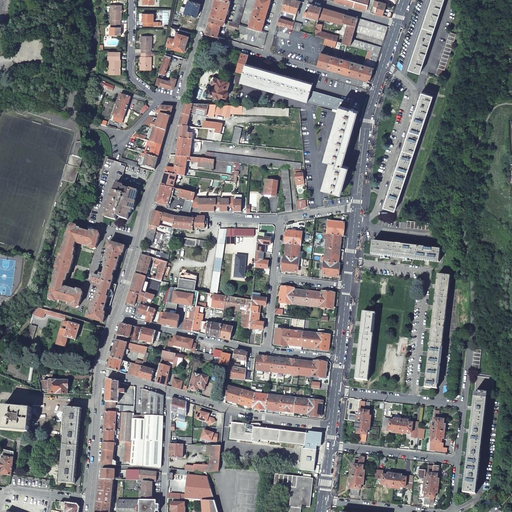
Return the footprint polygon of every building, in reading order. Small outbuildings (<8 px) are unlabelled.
[(238,3),(226,0),(215,0),(211,15),(226,20),(231,21),(233,22),(238,3)] [(257,0),(250,27),(262,30),(271,0),(257,0)] [(295,0),(285,0),(282,9),(297,14),(300,1),(295,0)] [(333,0),(333,2),(366,12),(369,0),(333,0)] [(431,0),(429,8),(441,11),(444,0),(431,0)] [(181,13),(185,14),(189,15),(197,17),(201,4),(197,4),(189,1),(187,9),(186,8),(184,8),(182,7),(181,13)] [(386,4),(379,2),(378,6),(373,4),(371,13),(382,17),(386,4)] [(245,6),(238,3),(233,22),(240,24),(245,6)] [(318,20),(321,8),(310,5),(308,10),(305,9),(303,16),(318,20)] [(390,19),(394,7),(388,5),(384,17),(390,19)] [(112,21),(112,25),(121,25),(121,22),(123,22),(123,7),(111,7),(111,21),(112,21)] [(341,27),(344,15),(321,8),(318,20),(341,27)] [(429,8),(423,27),(434,31),(441,11),(429,8)] [(154,15),(141,15),(140,15),(140,19),(141,22),(142,22),(142,23),(143,23),(143,27),(153,27),(153,23),(154,23),(154,18),(154,15)] [(226,20),(211,15),(206,33),(218,37),(221,25),(224,26),(226,20)] [(347,24),(355,27),(358,19),(344,15),(341,27),(343,28),(344,25),(347,26),(347,24)] [(292,30),(294,23),(280,18),(278,25),(292,30)] [(355,27),(354,31),(383,41),(387,28),(358,19),(355,27)] [(233,22),(231,21),(230,24),(230,27),(243,32),(242,34),(245,34),(247,33),(266,38),(268,32),(262,30),(250,27),(240,24),(233,22)] [(302,26),(294,23),(292,30),(300,32),(302,26)] [(346,45),(350,46),(352,39),(354,31),(355,27),(347,24),(347,26),(341,44),(343,44),(346,45)] [(121,25),(112,25),(112,28),(111,28),(111,36),(122,37),(122,29),(121,28),(121,25)] [(423,27),(416,46),(428,50),(434,31),(423,27)] [(169,38),(167,46),(173,47),(173,49),(184,52),(188,37),(177,34),(175,40),(169,38)] [(456,36),(449,34),(436,77),(442,79),(456,36)] [(142,51),(142,54),(151,54),(151,50),(152,50),(152,37),(141,37),(141,50),(142,51)] [(381,48),(352,39),(350,46),(357,48),(367,51),(378,55),(381,48)] [(416,46),(409,70),(421,74),(428,50),(416,46)] [(367,51),(365,59),(369,60),(369,61),(376,63),(378,55),(367,51)] [(246,65),(249,55),(242,53),(236,71),(243,73),(246,65)] [(327,70),(331,56),(320,53),(316,66),(327,70)] [(120,54),(111,54),(108,54),(108,61),(109,61),(110,73),(109,76),(121,76),(121,73),(121,61),(120,61),(120,58),(120,54)] [(151,54),(142,54),(141,58),(140,58),(140,71),(151,71),(152,58),(151,58),(151,54)] [(327,70),(337,73),(342,59),(331,56),(327,70)] [(171,59),(165,57),(160,74),(166,76),(169,66),(170,67),(171,63),(170,62),(171,59)] [(0,58),(0,68),(7,70),(8,60),(0,58)] [(348,76),(352,62),(342,59),(337,73),(348,76)] [(363,65),(352,62),(348,76),(358,79),(363,65)] [(312,85),(246,65),(243,73),(243,75),(241,80),(240,84),(306,104),(307,102),(332,110),(331,111),(335,113),(322,159),(328,161),(320,188),(339,194),(347,167),(341,165),(356,112),(349,110),(351,103),(310,91),(312,85)] [(369,82),(374,69),(363,65),(358,79),(369,82)] [(230,82),(213,77),(213,78),(211,80),(210,82),(210,86),(209,89),(207,96),(215,98),(215,97),(219,98),(220,95),(227,97),(229,91),(227,91),(230,82)] [(157,86),(173,90),(176,80),(171,78),(170,82),(159,80),(157,86)] [(415,113),(427,117),(434,94),(429,92),(428,96),(422,94),(415,113)] [(114,115),(113,116),(115,117),(114,121),(123,124),(132,98),(122,95),(116,115),(114,115)] [(185,104),(182,114),(190,116),(191,112),(206,116),(207,115),(213,116),(214,114),(229,117),(230,112),(258,114),(258,107),(185,104)] [(166,131),(173,108),(161,106),(155,113),(162,115),(159,125),(156,124),(157,119),(151,117),(145,124),(151,126),(166,131)] [(408,132),(420,136),(427,117),(415,113),(408,132)] [(182,114),(179,126),(180,127),(187,127),(190,116),(182,114)] [(213,141),(223,142),(225,125),(223,125),(224,124),(205,123),(204,129),(216,130),(213,139),(213,141)] [(162,146),(166,131),(151,126),(150,130),(153,131),(150,142),(162,146)] [(180,127),(179,138),(192,139),(213,141),(213,139),(192,137),(193,135),(187,134),(187,127),(180,127)] [(243,128),(237,127),(235,143),(241,144),(243,128)] [(140,130),(134,137),(136,137),(144,140),(146,136),(139,133),(141,131),(140,130)] [(402,151),(413,155),(420,136),(408,132),(402,151)] [(179,138),(176,155),(190,157),(192,139),(179,138)] [(127,144),(126,148),(140,153),(158,159),(162,146),(150,142),(149,141),(147,148),(144,147),(143,150),(133,146),(127,144)] [(395,170),(407,174),(413,155),(402,151),(395,170)] [(158,159),(140,153),(139,156),(146,158),(143,167),(155,170),(158,159)] [(221,161),(280,168),(287,169),(293,170),(300,170),(300,164),(214,153),(213,160),(215,160),(221,161)] [(67,165),(66,165),(62,179),(74,182),(81,158),(69,155),(68,159),(69,159),(67,165)] [(176,155),(175,167),(187,168),(189,159),(191,159),(192,162),(199,162),(199,167),(214,168),(214,167),(215,160),(213,160),(205,159),(190,157),(176,155)] [(122,158),(120,162),(127,164),(139,168),(140,166),(137,165),(138,162),(122,158)] [(120,162),(115,161),(111,160),(108,159),(95,201),(101,203),(99,211),(106,213),(105,217),(118,221),(119,217),(128,220),(130,213),(132,213),(138,191),(131,189),(130,191),(123,189),(124,186),(121,185),(127,164),(120,162)] [(167,167),(165,174),(177,175),(193,177),(194,175),(186,174),(187,168),(175,167),(175,168),(167,167)] [(280,168),(284,212),(290,211),(287,169),(280,168)] [(303,174),(304,174),(304,171),(300,170),(293,170),(295,189),(304,188),(303,174)] [(395,170),(389,189),(400,193),(407,174),(395,170)] [(165,174),(162,185),(173,188),(177,175),(165,174)] [(276,182),(265,180),(263,195),(274,196),(276,182)] [(178,194),(177,196),(184,198),(181,210),(191,212),(192,207),(192,205),(194,197),(195,193),(173,188),(162,185),(157,203),(168,206),(168,203),(171,191),(173,191),(174,192),(175,194),(178,194)] [(389,189),(382,208),(394,212),(400,193),(389,189)] [(234,208),(233,211),(240,211),(242,195),(236,194),(235,197),(234,206),(234,208)] [(199,210),(207,210),(207,199),(202,199),(198,199),(198,197),(195,197),(194,197),(192,205),(198,205),(200,207),(199,210)] [(207,199),(207,210),(215,211),(215,207),(217,205),(220,205),(220,199),(220,197),(216,197),(216,199),(212,199),(207,199)] [(220,207),(220,211),(228,211),(228,207),(230,205),(234,206),(235,197),(230,197),(230,199),(226,199),(220,199),(220,205),(220,207)] [(296,203),(296,211),(302,210),(305,208),(304,203),(296,203)] [(453,224),(460,223),(457,208),(451,210),(453,224)] [(161,220),(163,213),(155,210),(150,225),(159,228),(160,226),(161,220)] [(176,217),(163,213),(161,220),(164,220),(172,223),(175,223),(176,217)] [(197,216),(196,229),(204,229),(205,217),(197,216)] [(194,219),(176,217),(175,223),(174,228),(193,231),(194,219)] [(328,230),(327,235),(341,237),(342,237),(343,223),(329,221),(328,230)] [(427,224),(404,222),(403,228),(426,231),(427,224)] [(65,246),(74,249),(77,242),(79,243),(80,244),(90,247),(90,248),(94,249),(96,248),(100,235),(99,233),(95,231),(95,232),(91,231),(91,233),(80,230),(81,229),(77,227),(77,226),(74,225),(71,226),(69,234),(68,234),(67,238),(67,239),(65,246)] [(154,242),(157,231),(149,229),(146,240),(154,242)] [(214,295),(218,295),(226,237),(253,238),(253,230),(220,230),(211,294),(214,295)] [(286,244),(299,246),(300,232),(286,230),(285,238),(287,239),(286,244)] [(265,233),(258,232),(256,252),(261,253),(261,245),(269,246),(270,237),(265,237),(265,233)] [(165,245),(171,246),(172,243),(173,236),(166,235),(165,245)] [(327,239),(326,249),(339,250),(341,237),(327,235),(327,239)] [(173,236),(172,243),(192,247),(194,240),(173,236)] [(194,240),(192,247),(209,250),(210,243),(194,240)] [(115,270),(116,270),(120,257),(120,255),(122,256),(123,253),(125,247),(109,242),(108,248),(109,248),(106,259),(106,260),(107,260),(105,266),(105,267),(106,267),(115,270)] [(394,245),(372,242),(371,255),(393,258),(394,245)] [(298,254),(299,246),(286,244),(284,257),(283,257),(283,258),(297,260),(298,254)] [(417,247),(394,245),(393,258),(416,260),(417,247)] [(56,277),(65,280),(66,280),(67,280),(69,273),(70,273),(75,257),(74,257),(74,256),(75,250),(75,249),(74,249),(65,246),(64,246),(62,255),(60,255),(57,267),(58,268),(55,277),(56,277)] [(162,261),(169,263),(170,255),(144,247),(142,255),(152,258),(157,259),(162,261)] [(439,250),(417,247),(416,260),(438,263),(439,250)] [(326,249),(324,263),(339,265),(339,264),(337,264),(339,250),(326,249)] [(261,253),(256,252),(255,268),(267,269),(267,261),(260,261),(261,253)] [(152,258),(142,255),(136,274),(146,277),(152,258)] [(236,262),(235,278),(244,279),(246,257),(238,256),(238,262),(236,262)] [(297,260),(283,258),(282,271),(296,273),(297,260)] [(161,281),(169,263),(162,261),(162,264),(156,278),(155,280),(161,282),(161,281)] [(339,265),(324,263),(323,275),(337,277),(339,265)] [(98,294),(107,297),(109,290),(110,290),(112,284),(114,278),(112,277),(115,270),(106,267),(104,275),(101,274),(100,277),(94,275),(93,276),(91,280),(92,281),(98,283),(97,286),(100,287),(98,294)] [(154,300),(156,296),(146,291),(145,292),(142,291),(146,277),(136,274),(131,292),(144,296),(150,298),(154,300)] [(178,289),(195,292),(198,277),(186,274),(185,277),(181,276),(178,289)] [(434,297),(447,299),(450,276),(437,275),(434,297)] [(65,280),(56,277),(54,285),(53,285),(52,289),(50,297),(52,300),(55,301),(56,299),(59,301),(60,300),(70,303),(69,304),(73,305),(73,306),(77,307),(79,306),(83,293),(82,290),(78,289),(77,290),(67,287),(66,288),(63,287),(65,280)] [(108,297),(105,308),(110,310),(117,285),(112,284),(110,290),(109,290),(107,297),(108,297)] [(162,319),(160,325),(169,327),(170,324),(173,325),(172,327),(177,328),(179,316),(175,315),(177,304),(187,306),(183,330),(192,332),(195,313),(196,307),(197,303),(199,292),(195,292),(178,289),(171,287),(165,307),(162,317),(162,319)] [(292,303),(293,290),(294,289),(281,288),(279,302),(292,303)] [(306,305),(307,292),(293,290),(292,303),(306,305)] [(144,296),(131,292),(127,304),(135,306),(137,301),(142,303),(143,301),(149,303),(149,301),(150,298),(144,296)] [(320,307),(321,293),(320,292),(320,293),(307,292),(306,305),(320,307)] [(254,297),(253,297),(252,301),(251,313),(259,313),(260,305),(266,306),(267,299),(260,298),(260,294),(254,293),(254,297)] [(334,294),(321,293),(320,307),(333,308),(334,294)] [(87,317),(103,322),(105,316),(104,316),(103,316),(103,313),(105,308),(108,297),(107,297),(98,294),(97,294),(96,295),(95,301),(94,301),(93,301),(90,312),(89,311),(87,317)] [(227,297),(218,295),(214,295),(212,308),(225,310),(227,297)] [(252,301),(227,297),(225,310),(222,326),(220,338),(231,340),(233,328),(227,327),(229,313),(227,313),(227,311),(242,313),(241,328),(250,330),(251,313),(252,301)] [(432,320),(445,321),(447,299),(434,297),(432,320)] [(142,304),(136,319),(144,322),(145,320),(150,307),(142,304)] [(150,307),(145,320),(152,323),(156,310),(150,307)] [(204,308),(196,307),(195,313),(203,315),(204,308)] [(40,309),(35,314),(33,316),(38,318),(44,319),(45,315),(55,318),(61,320),(61,319),(64,320),(65,317),(56,314),(46,311),(40,309)] [(192,332),(200,333),(202,322),(203,315),(195,313),(192,332)] [(259,313),(251,313),(250,330),(263,331),(264,323),(258,322),(259,313)] [(363,313),(360,335),(373,337),(375,314),(363,313)] [(430,342),(442,344),(445,321),(432,320),(430,342)] [(200,333),(206,335),(208,323),(202,322),(200,333)] [(58,345),(66,347),(67,343),(68,339),(76,341),(80,327),(64,323),(63,328),(65,329),(64,332),(62,331),(60,336),(59,341),(58,345)] [(121,324),(118,336),(129,339),(132,326),(121,324)] [(222,326),(212,324),(209,336),(220,338),(222,326)] [(125,340),(124,343),(139,346),(143,328),(135,327),(132,342),(125,340)] [(139,346),(144,347),(145,345),(142,345),(143,342),(153,345),(156,331),(143,328),(139,346)] [(287,345),(289,332),(276,330),(274,345),(287,346),(287,345)] [(301,346),(303,334),(289,332),(287,345),(301,346)] [(316,335),(303,334),(301,346),(314,348),(314,349),(315,349),(316,335)] [(316,335),(315,349),(328,351),(329,337),(316,335)] [(360,335),(358,358),(371,359),(373,337),(360,335)] [(190,351),(194,352),(196,344),(192,343),(193,340),(174,336),(173,339),(169,338),(168,346),(172,347),(172,345),(191,350),(190,351)] [(116,341),(111,358),(123,361),(126,351),(145,355),(147,348),(144,347),(139,346),(124,343),(116,341)] [(427,365),(440,366),(442,344),(430,342),(427,365)] [(222,353),(222,352),(215,350),(214,355),(213,357),(220,359),(222,353)] [(163,351),(156,383),(166,386),(172,368),(172,365),(174,366),(174,368),(179,369),(185,366),(187,357),(164,352),(163,351)] [(212,362),(213,357),(214,355),(196,351),(194,358),(212,362)] [(236,358),(247,361),(247,353),(235,351),(233,358),(234,358),(234,360),(235,360),(236,358)] [(231,355),(222,353),(220,359),(219,364),(229,366),(231,355)] [(258,370),(271,371),(272,358),(258,356),(256,375),(263,376),(264,372),(258,372),(258,370)] [(108,369),(140,378),(142,366),(129,363),(123,361),(111,358),(108,369)] [(271,371),(284,373),(286,359),(272,358),(271,371)] [(358,358),(355,380),(368,382),(371,359),(358,358)] [(298,374),(299,361),(286,359),(284,373),(298,374)] [(312,376),(314,361),(313,361),(313,362),(299,361),(298,374),(312,376)] [(327,362),(314,361),(312,376),(325,377),(327,362)] [(440,366),(427,365),(425,388),(438,389),(440,366)] [(142,366),(140,378),(152,382),(156,370),(142,366)] [(230,366),(229,366),(228,378),(245,380),(246,369),(241,368),(236,367),(230,366)] [(201,376),(193,374),(189,390),(197,392),(198,388),(203,390),(204,386),(206,385),(208,379),(207,376),(202,374),(201,376)] [(18,384),(0,375),(0,384),(12,392),(18,384)] [(483,376),(482,379),(487,379),(486,396),(489,397),(491,377),(483,376)] [(474,378),(462,494),(475,495),(486,396),(487,379),(474,378)] [(106,413),(115,413),(116,403),(118,403),(119,398),(123,399),(124,393),(126,393),(127,392),(127,391),(126,390),(120,390),(120,383),(107,379),(106,413)] [(175,380),(172,388),(181,391),(183,382),(175,380)] [(49,391),(49,396),(68,395),(68,389),(69,389),(71,387),(71,383),(68,381),(43,381),(43,391),(49,391)] [(226,400),(239,404),(242,392),(229,388),(230,385),(227,385),(227,393),(226,400)] [(239,404),(252,408),(254,395),(256,388),(251,387),(250,394),(242,392),(239,404)] [(150,392),(149,416),(163,417),(164,396),(150,392)] [(252,408),(266,409),(268,397),(254,395),(252,408)] [(266,409),(280,411),(281,398),(268,397),(266,409)] [(173,398),(172,421),(176,422),(176,415),(187,417),(188,403),(173,398)] [(280,411),(294,412),(295,400),(281,398),(280,411)] [(307,414),(309,402),(295,400),(294,412),(307,414)] [(307,414),(307,415),(321,417),(322,403),(309,402),(307,414)] [(363,423),(366,403),(362,403),(361,411),(360,411),(359,415),(358,415),(357,415),(357,416),(356,423),(363,423)] [(30,433),(32,409),(4,407),(2,431),(30,433)] [(201,411),(199,419),(209,422),(210,426),(217,422),(215,418),(210,417),(211,414),(201,411)] [(437,432),(439,421),(440,413),(435,412),(434,420),(433,425),(431,425),(430,431),(437,432)] [(116,413),(115,413),(106,413),(105,432),(121,433),(122,414),(118,413),(118,416),(116,416),(116,413)] [(121,433),(105,432),(104,444),(115,445),(115,443),(126,444),(134,444),(134,418),(135,414),(122,414),(121,433)] [(146,441),(144,468),(161,469),(163,417),(149,416),(147,416),(147,419),(147,420),(146,441)] [(140,419),(134,418),(134,444),(131,463),(131,465),(131,467),(139,467),(139,468),(144,468),(146,441),(147,420),(147,419),(140,419)] [(384,420),(383,426),(401,428),(401,421),(394,420),(394,422),(389,422),(390,420),(384,420)] [(401,421),(401,428),(418,430),(419,430),(420,423),(414,423),(414,425),(408,424),(408,422),(401,421)] [(370,424),(363,423),(361,441),(361,442),(366,443),(366,435),(367,435),(367,431),(369,431),(370,424)] [(252,426),(232,424),(230,440),(260,444),(260,441),(269,442),(306,446),(307,434),(259,429),(259,425),(252,424),(252,426)] [(383,426),(382,426),(381,432),(388,432),(393,432),(392,434),(400,435),(401,428),(383,426)] [(418,430),(401,428),(400,435),(407,436),(407,434),(412,434),(411,437),(417,437),(418,430)] [(205,431),(202,439),(212,442),(217,443),(218,435),(214,435),(214,434),(205,431)] [(443,440),(444,433),(437,432),(436,444),(435,451),(435,452),(442,453),(442,450),(443,445),(441,445),(441,440),(443,440)] [(176,438),(176,445),(184,445),(188,445),(199,446),(199,439),(176,438)] [(115,445),(104,444),(104,451),(102,466),(112,467),(115,445)] [(134,444),(126,444),(124,462),(131,463),(134,444)] [(184,445),(176,445),(170,445),(170,459),(183,460),(184,445)] [(219,464),(222,447),(207,446),(207,454),(211,455),(210,465),(195,464),(195,466),(186,465),(186,468),(186,471),(208,471),(218,472),(219,464)] [(302,450),(300,470),(314,472),(316,451),(305,450),(305,449),(303,449),(303,450),(302,450)] [(11,476),(13,453),(3,451),(2,464),(0,463),(0,468),(1,468),(1,474),(11,476)] [(357,478),(364,479),(365,471),(363,471),(364,458),(359,458),(359,460),(357,478)] [(350,477),(357,478),(359,460),(354,460),(354,465),(353,465),(353,470),(351,470),(350,477)] [(431,487),(433,467),(429,467),(427,478),(427,480),(425,479),(425,481),(424,486),(431,487)] [(113,481),(115,481),(115,470),(102,470),(100,480),(113,481)] [(128,479),(126,479),(125,481),(139,482),(139,471),(128,470),(128,475),(128,479)] [(139,471),(139,482),(143,482),(154,483),(156,483),(157,472),(139,471)] [(427,480),(427,478),(425,478),(426,472),(418,471),(417,478),(419,481),(425,481),(425,479),(427,480)] [(394,482),(395,476),(388,475),(387,477),(382,476),(382,474),(376,474),(375,480),(382,481),(394,482)] [(291,489),(288,511),(299,511),(300,506),(309,507),(311,490),(310,489),(311,479),(275,475),(273,486),(291,489)] [(216,501),(210,478),(188,476),(187,500),(202,501),(216,501)] [(412,485),(413,478),(407,478),(407,479),(402,478),(402,476),(395,476),(394,482),(406,484),(412,485)] [(363,485),(364,479),(357,478),(354,496),(359,497),(360,490),(361,485),(363,485)] [(109,511),(113,481),(100,480),(99,493),(97,505),(95,511),(109,511)] [(386,488),(393,489),(394,482),(382,481),(382,486),(386,486),(386,488)] [(154,483),(143,482),(142,492),(152,492),(152,488),(154,488),(154,483)] [(437,495),(438,488),(431,487),(429,499),(429,506),(432,506),(433,504),(434,499),(435,494),(437,495)] [(152,492),(142,492),(142,501),(154,501),(154,496),(152,496),(152,492)] [(180,500),(173,500),(173,502),(172,502),(172,510),(173,510),(172,511),(184,511),(185,504),(180,504),(180,500)] [(141,511),(142,501),(123,501),(117,501),(116,511),(141,511)] [(203,511),(219,511),(216,501),(202,501),(203,511)] [(78,504),(60,502),(59,510),(63,511),(78,511),(80,507),(78,504)]
